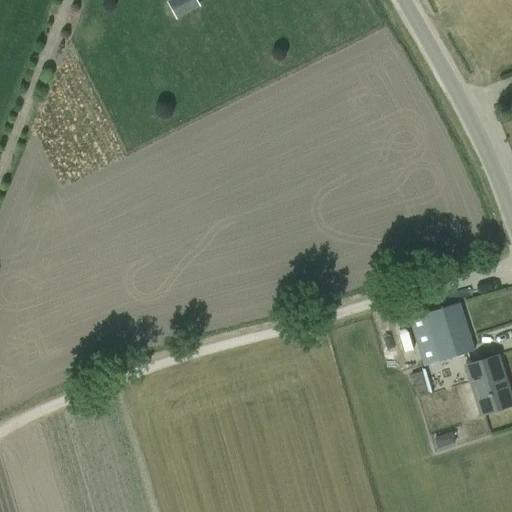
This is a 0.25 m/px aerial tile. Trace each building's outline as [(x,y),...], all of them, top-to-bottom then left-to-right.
[(199,7),(194,0),(183,0),(170,8),(177,20),(199,7)] [(424,315),(408,320),(422,368),(474,352),(459,304),(424,315)] [(478,416),(494,411),(511,405),(511,402),(498,357),(463,368),(478,416)] [(425,371),(410,376),(417,398),(432,393),(425,371)] [(97,428),(107,455),(116,452),(99,405),(74,414),(82,434),(97,428)] [(451,451),(470,446),(467,436),(449,441),(451,451)] [(131,511),(128,501),(118,505),(120,511),(131,511)]
